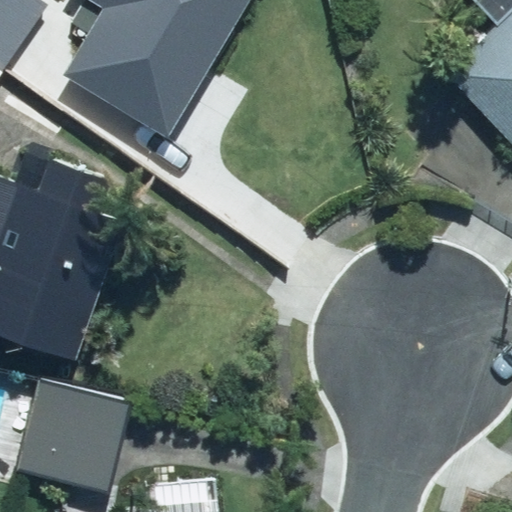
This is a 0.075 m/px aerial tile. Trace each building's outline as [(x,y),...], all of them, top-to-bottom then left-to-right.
[(0,0),(0,68),(46,0),(0,0)] [(70,0),(63,13),(86,27),(60,70),(164,132),(243,0),(70,0)] [(511,0),(468,0),(494,25),(440,79),(511,149),(511,0)] [(14,179),(0,173),(0,335),(71,360),(130,190),(23,152),(14,179)] [(102,487),(117,405),(35,389),(20,472),(102,487)]
